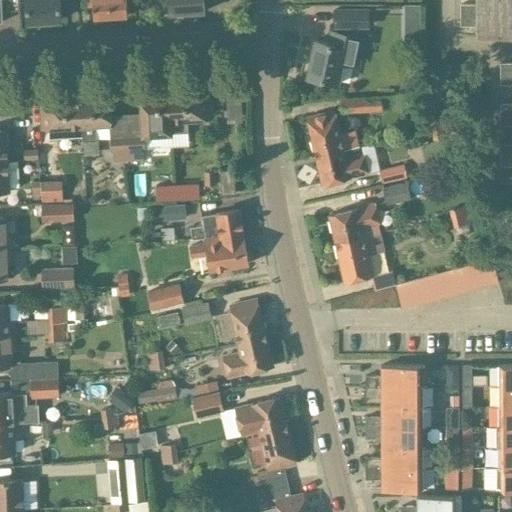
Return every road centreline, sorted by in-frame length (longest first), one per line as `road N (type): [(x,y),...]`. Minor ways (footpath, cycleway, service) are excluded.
road 1 (unclassified): [(301,321),(266,138),(269,40)]
road 2 (residential): [(0,54),(269,40)]
road 3 (residential): [(301,321),(511,319)]
road 4 (unclassified): [(347,511),(301,321)]
